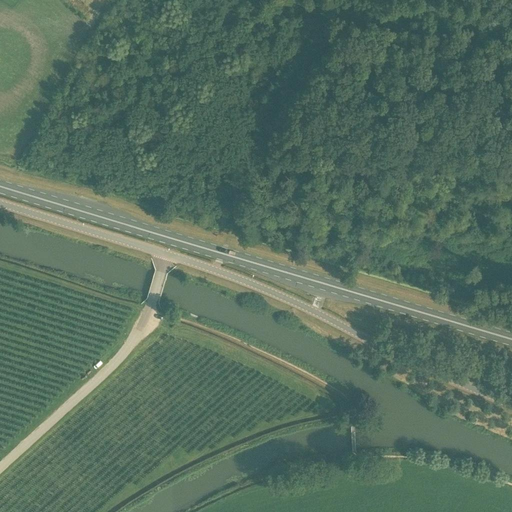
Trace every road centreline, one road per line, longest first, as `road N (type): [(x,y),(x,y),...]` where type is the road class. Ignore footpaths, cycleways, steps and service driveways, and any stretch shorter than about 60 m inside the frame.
road 1 (primary): [(511,339),(0,185)]
road 2 (unclassified): [(511,404),(253,285),(166,254)]
road 3 (unclassified): [(0,469),(135,337),(166,254)]
road 4 (track): [(511,54),(342,25),(347,11),(288,0)]
road 5 (track): [(227,238),(342,25)]
road 6 (unclassified): [(166,254),(0,204)]
